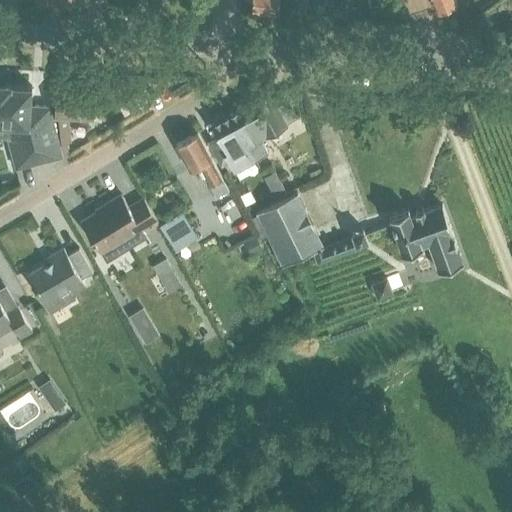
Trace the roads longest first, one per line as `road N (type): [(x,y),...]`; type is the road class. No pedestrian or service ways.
road 1 (residential): [(0,217),(214,89),(227,49)]
road 2 (tertiary): [(227,49),(511,65)]
road 3 (tertiary): [(0,34),(227,49)]
